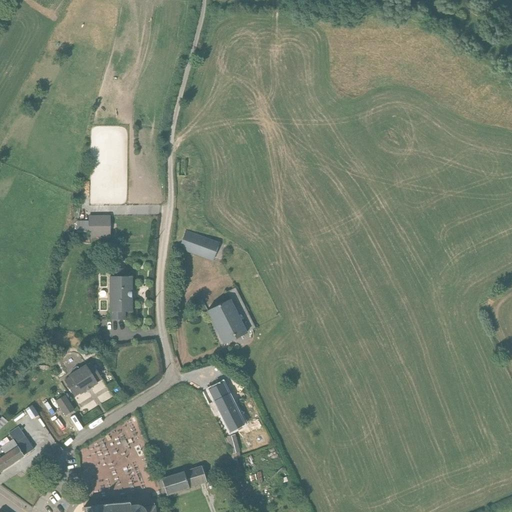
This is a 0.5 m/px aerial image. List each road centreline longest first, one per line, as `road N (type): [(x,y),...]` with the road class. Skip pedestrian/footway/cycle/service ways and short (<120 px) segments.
road 1 (residential): [(35,511),(68,449),(168,376),(160,289),(169,207)]
road 2 (unclassified): [(169,207),(172,122),(203,0)]
